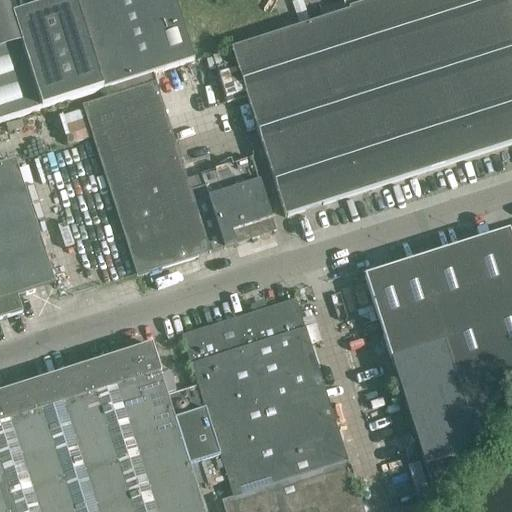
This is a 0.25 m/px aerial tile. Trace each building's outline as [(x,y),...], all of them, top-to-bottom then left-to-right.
[(0,0),(0,125),(42,112),(5,0),(0,0)] [(173,0),(73,0),(33,13),(30,5),(17,10),(13,0),(5,0),(42,112),(194,63),(173,0)] [(511,0),(392,0),(232,51),(285,219),(511,146),(511,0)] [(341,0),(346,14),(391,0),(341,0)] [(82,108),(137,279),(211,255),(224,250),(276,234),(252,161),(187,181),(156,85),(82,108)] [(0,321),(21,315),(16,300),(54,288),(14,165),(0,169),(0,321)] [(511,242),(509,234),(364,280),(431,490),(438,487),(452,467),(451,463),(457,461),(511,381),(511,242)] [(181,339),(197,389),(220,459),(233,501),(222,505),(224,511),(363,511),(296,302),(265,312),(262,309),(256,311),(255,315),(181,339)] [(220,459),(197,389),(167,398),(160,376),(161,375),(152,348),(0,396),(0,511),(203,511),(189,468),(220,459)]
